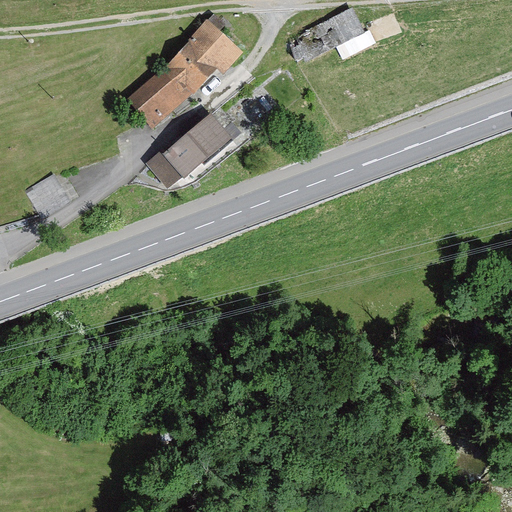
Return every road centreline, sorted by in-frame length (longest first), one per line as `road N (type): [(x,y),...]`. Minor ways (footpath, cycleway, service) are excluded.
road 1 (secondary): [(0,302),(511,111)]
road 2 (track): [(0,250),(77,210),(211,102),(270,37),(269,6)]
road 3 (track): [(370,0),(0,34)]
